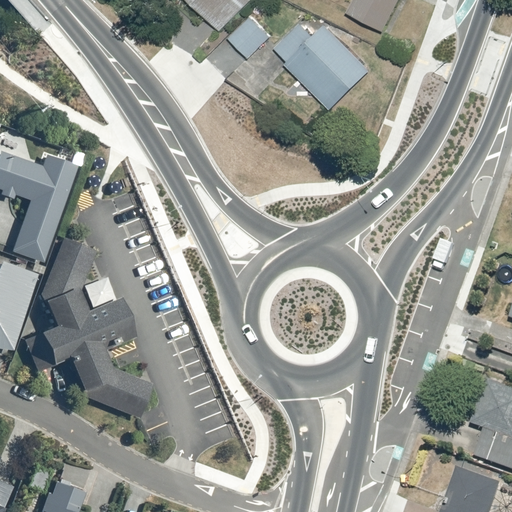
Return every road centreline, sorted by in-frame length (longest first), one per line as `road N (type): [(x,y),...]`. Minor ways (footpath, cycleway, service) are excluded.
road 1 (secondary): [(299,252),(385,194),(424,152),(489,0)]
road 2 (tertiary): [(243,312),(92,32)]
road 3 (tertiary): [(92,32),(136,69),(237,211),(299,252)]
road 4 (secondary): [(511,60),(464,175),(407,243),(384,286),(365,296)]
road 5 (residential): [(249,511),(137,470),(0,396)]
road 6 (secondary): [(304,511),(312,448),(274,367)]
